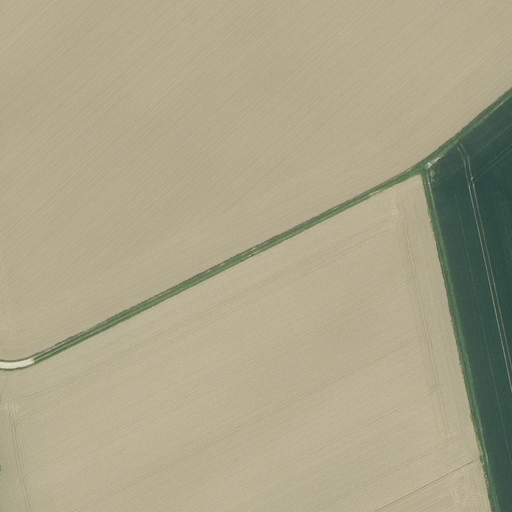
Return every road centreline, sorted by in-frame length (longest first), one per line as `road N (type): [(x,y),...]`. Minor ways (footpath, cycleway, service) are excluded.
road 1 (track): [(511,92),(423,167),(31,362),(0,364)]
road 2 (track): [(423,167),(493,511)]
